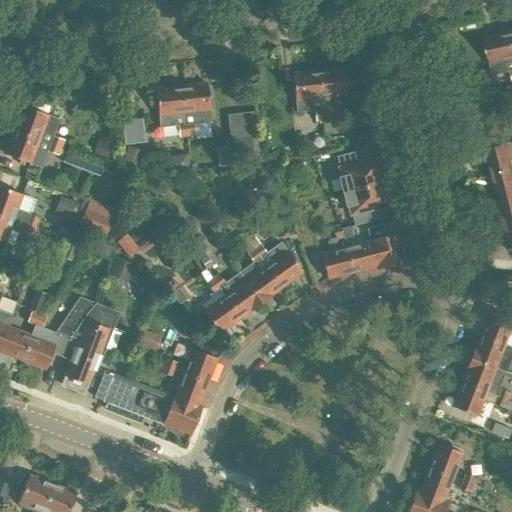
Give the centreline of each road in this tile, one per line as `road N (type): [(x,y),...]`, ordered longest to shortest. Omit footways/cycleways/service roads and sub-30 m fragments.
road 1 (residential): [(0,60),(392,0)]
road 2 (residential): [(190,478),(250,356),(359,288),(454,276)]
road 3 (residential): [(454,276),(455,234),(393,0)]
road 4 (residential): [(375,511),(453,315),(454,276)]
road 5 (tertiary): [(190,478),(0,410)]
